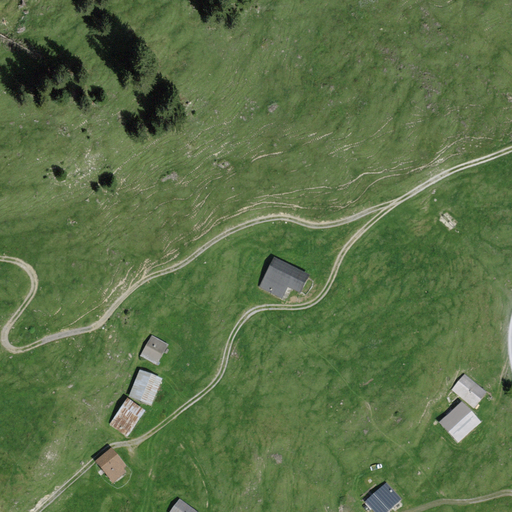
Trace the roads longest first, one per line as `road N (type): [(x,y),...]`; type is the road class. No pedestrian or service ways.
road 1 (track): [(395,201),(350,242),(323,294),(308,305),(248,313),(208,388),(142,439)]
road 2 (track): [(395,201),(317,226),(258,220),(137,284)]
road 3 (track): [(137,284),(97,325),(11,349),(6,326),(33,288),(19,263),(0,257)]
road 4 (track): [(511,149),(395,201)]
